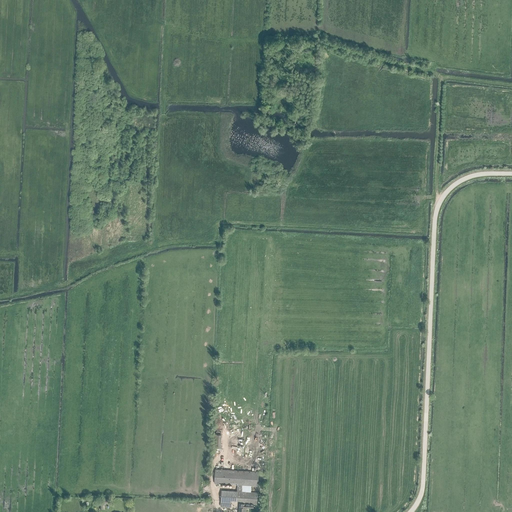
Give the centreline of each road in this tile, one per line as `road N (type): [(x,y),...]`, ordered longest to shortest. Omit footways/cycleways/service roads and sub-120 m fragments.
road 1 (unclassified): [(410,511),(423,476),(435,213),(464,178),(511,173)]
road 2 (track): [(441,77),(323,42),(231,39)]
road 3 (track): [(439,204),(441,77),(511,86)]
